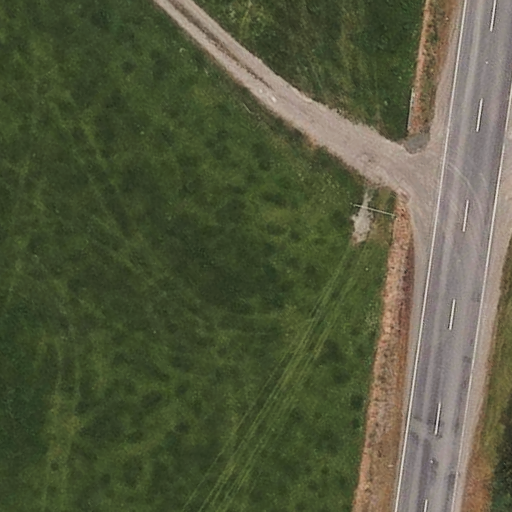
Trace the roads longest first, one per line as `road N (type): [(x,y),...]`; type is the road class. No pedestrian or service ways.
road 1 (secondary): [(423,511),(494,0)]
road 2 (track): [(467,190),(354,149),(245,69),(172,0)]
